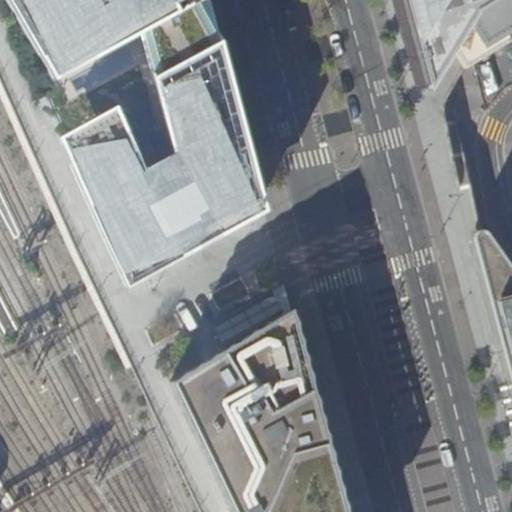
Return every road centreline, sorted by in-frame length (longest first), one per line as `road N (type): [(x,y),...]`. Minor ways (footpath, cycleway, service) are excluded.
road 1 (tertiary): [(480,511),(393,189)]
road 2 (tertiary): [(319,210),(404,511)]
road 3 (tertiary): [(261,0),(319,210)]
road 4 (tertiary): [(393,189),(341,0)]
road 5 (residential): [(511,101),(497,118),(490,146),(497,198),(511,229)]
